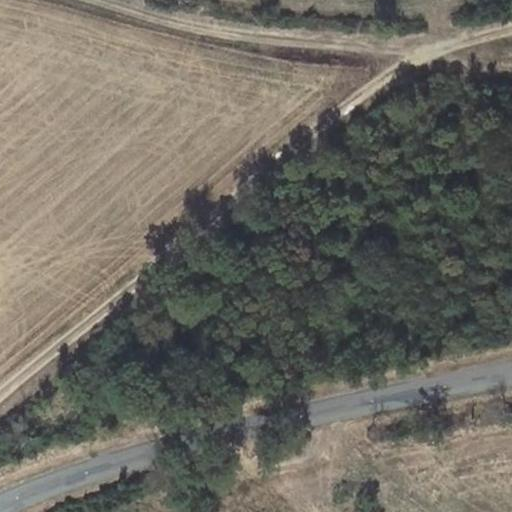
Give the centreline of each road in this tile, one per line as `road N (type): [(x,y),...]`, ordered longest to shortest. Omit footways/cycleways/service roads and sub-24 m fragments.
road 1 (track): [(0,401),(359,99),(436,55),(511,34)]
road 2 (tertiary): [(511,380),(231,431),(0,509)]
road 3 (track): [(436,55),(187,31),(84,0)]
